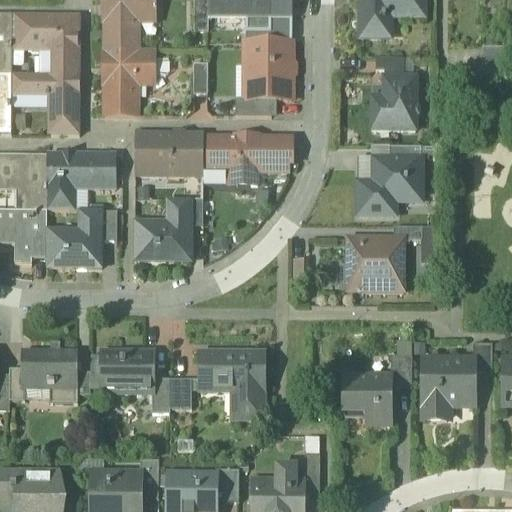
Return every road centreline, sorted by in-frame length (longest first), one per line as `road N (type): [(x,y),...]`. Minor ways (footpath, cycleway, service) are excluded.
road 1 (residential): [(320,0),(316,149),(300,199),(249,265),(198,297),(161,304),(84,305),(0,292)]
road 2 (residential): [(395,511),(454,487),(511,484)]
